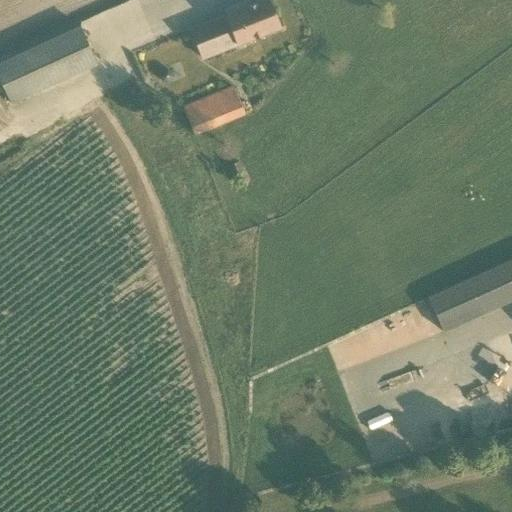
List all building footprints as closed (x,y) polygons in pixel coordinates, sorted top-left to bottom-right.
[(268,0),(264,0),(228,14),(190,30),(203,60),(280,28),(268,0)] [(97,66),(79,26),(0,61),(0,83),(10,106),(97,66)] [(161,71),(158,77),(161,82),(166,84),(172,82),(174,76),(172,71),(166,69),(161,71)] [(233,86),(182,106),(194,135),(244,115),(233,86)] [(511,259),(427,298),(442,332),(511,300),(511,259)]
